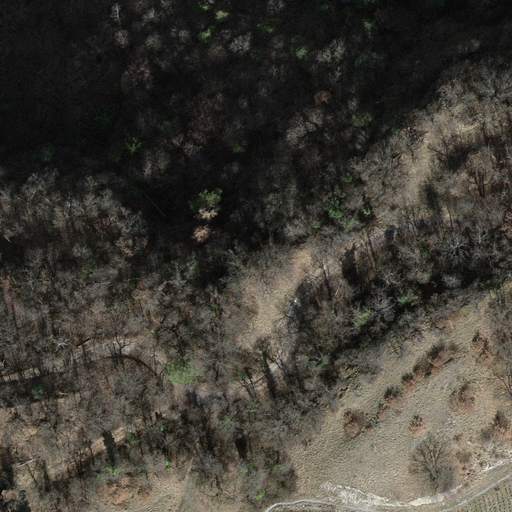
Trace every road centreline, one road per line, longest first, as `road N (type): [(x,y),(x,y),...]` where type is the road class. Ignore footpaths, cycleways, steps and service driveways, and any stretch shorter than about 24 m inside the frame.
road 1 (track): [(0,400),(28,374),(157,358),(216,405),(283,359),(302,304),(431,214),(511,202)]
road 2 (track): [(199,511),(283,474),(412,511)]
